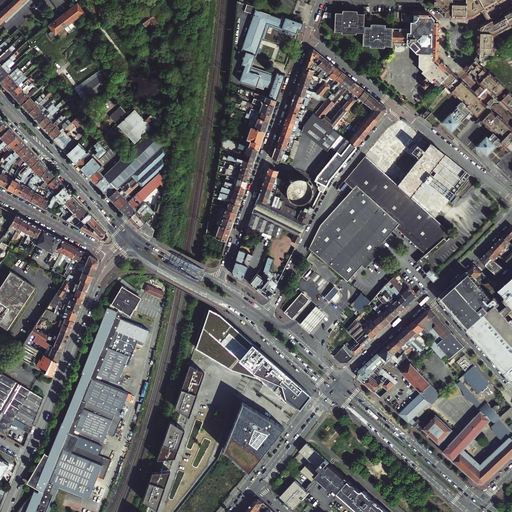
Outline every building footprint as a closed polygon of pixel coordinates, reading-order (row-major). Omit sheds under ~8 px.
[(0,23),(14,10),(24,1),(25,0),(11,0),(7,5),(0,11),(0,23)] [(0,0),(0,11),(7,5),(11,0),(0,0)] [(471,17),(484,10),(501,0),(433,0),(434,4),(446,17),(471,17)] [(53,30),(56,34),(84,13),(77,3),(56,19),(49,24),(53,30)] [(384,40),(384,39),(391,39),(392,28),(392,25),(392,21),(385,21),(385,18),(375,17),(370,17),(370,20),(364,20),(364,13),(364,7),(357,7),(357,4),(350,3),(342,3),(342,6),(335,6),(335,8),(335,17),(334,24),(341,25),(341,26),(345,26),(359,26),(363,27),(363,30),(363,38),(370,38),(370,39),(375,39),(384,40)] [(493,56),(492,47),(492,38),(511,27),(510,24),(511,23),(511,5),(477,25),(476,37),(476,57),(462,71),(468,76),(474,69),(477,72),(479,69),(476,67),(487,56),(493,56)] [(156,24),(159,21),(153,13),(148,7),(142,12),(145,16),(143,17),(143,20),(145,24),(148,24),(150,22),(153,27),(154,26),(155,27),(157,26),(156,24)] [(303,23),(282,16),(281,18),(255,9),(241,50),(246,52),(242,64),(245,65),(240,80),(264,89),(265,86),(271,88),(268,97),(276,100),(285,75),(277,72),(276,76),(251,67),(262,38),(277,43),(282,28),(298,34),(299,30),(301,30),(303,23)] [(438,58),(438,45),(438,38),(439,24),(426,11),(410,10),(410,14),(408,16),(406,15),(406,22),(399,21),(399,25),(398,43),(406,44),(415,54),(418,54),(417,66),(422,71),(420,72),(423,75),(423,80),(420,83),(419,83),(419,85),(420,85),(423,88),(432,81),(436,86),(441,82),(446,77),(452,71),(438,58)] [(28,40),(36,34),(25,22),(18,29),(23,35),(28,40)] [(5,30),(11,36),(18,29),(13,23),(5,30)] [(0,66),(5,62),(2,59),(2,58),(4,59),(15,48),(12,45),(0,56),(0,66)] [(313,61),(314,58),(315,55),(317,52),(315,50),(313,49),(310,50),(307,59),(312,61),(313,61)] [(316,60),(319,63),(324,57),(317,52),(315,55),(314,58),(316,60)] [(0,76),(10,67),(8,65),(16,58),(16,57),(14,55),(12,55),(5,62),(0,66),(0,76)] [(320,74),(329,62),(324,57),(319,63),(318,65),(320,67),(316,72),(317,72),(320,74)] [(311,65),(312,61),(307,59),(304,67),(310,69),(310,68),(311,65)] [(322,79),(324,76),(324,73),(326,71),(328,73),(334,65),(329,62),(320,74),(317,77),(322,79)] [(328,73),(330,75),(336,67),(334,65),(328,73)] [(0,80),(8,73),(12,70),(10,67),(0,76),(0,80)] [(0,80),(0,81),(3,85),(12,77),(20,70),(18,67),(14,71),(10,75),(8,73),(0,80)] [(316,74),(313,73),(314,71),(313,70),(310,69),(304,67),(302,72),(316,77),(317,77),(320,74),(317,72),(316,74)] [(328,89),(333,83),(342,72),(336,67),(330,75),(329,76),(326,80),(323,84),(316,92),(323,96),(328,89)] [(493,100),(504,89),(499,84),(500,82),(489,72),(488,74),(483,69),(475,76),(477,78),(474,82),(493,100)] [(7,89),(15,81),(21,76),(24,73),(22,71),(13,79),(12,77),(3,85),(7,89)] [(80,89),(101,73),(99,71),(75,88),(85,102),(88,99),(80,89)] [(452,71),(446,77),(441,82),(446,86),(453,79),(455,78),(457,76),(452,71)] [(311,80),(315,81),(316,77),(302,72),(300,76),(311,80)] [(333,93),(339,86),(347,76),(342,72),(330,87),(332,88),(330,91),(333,93)] [(88,99),(108,84),(101,73),(80,89),(88,99)] [(7,89),(10,92),(19,85),(21,83),(23,81),(27,77),(25,75),(17,83),(15,81),(7,89)] [(299,81),(309,85),(311,80),(300,76),(299,81)] [(343,89),(345,87),(351,79),(347,76),(339,86),(342,89),(343,89)] [(511,132),(505,126),(498,120),(495,116),(494,117),(489,112),(486,115),(481,111),(484,108),(479,103),(480,102),(455,78),(453,79),(446,86),(456,96),(455,98),(460,102),(441,123),(451,133),(470,113),(485,127),(483,129),(488,134),(483,139),(482,138),(472,148),(482,158),(493,146),(505,157),(511,150),(511,132)] [(10,92),(14,96),(23,89),(31,81),(29,79),(25,83),(22,85),(21,87),(19,85),(10,92)] [(345,87),(347,89),(353,81),(351,79),(345,87)] [(297,86),(307,89),(309,85),(299,81),(297,86)] [(348,93),(348,94),(356,83),(354,82),(353,81),(347,89),(345,91),(346,92),(348,93)] [(14,96),(18,100),(26,93),(32,88),(34,85),(32,83),(24,91),(23,89),(14,96)] [(354,93),(355,94),(360,87),(356,83),(348,94),(351,96),(352,95),(354,93)] [(323,96),(316,92),(307,89),(297,86),(295,93),(305,97),(306,94),(312,96),(320,100),(323,96)] [(333,101),(342,89),(339,86),(333,93),(329,98),(326,102),(316,115),(323,120),(326,116),(329,112),(332,109),(334,106),(336,104),(333,101)] [(18,100),(22,104),(30,97),(38,89),(36,87),(33,89),(28,94),(26,93),(18,100)] [(355,94),(359,97),(365,90),(360,87),(355,94)] [(361,100),(365,103),(371,95),(370,94),(369,95),(367,93),(366,91),(365,90),(359,97),(359,98),(359,99),(360,100),(361,100)] [(34,117),(45,107),(43,105),(49,99),(48,98),(52,94),(50,92),(46,96),(29,112),(34,117)] [(263,102),(274,106),(276,100),(268,97),(254,92),(253,95),(264,99),(263,102)] [(24,107),(29,112),(46,96),(43,93),(34,101),(32,100),(30,97),(22,104),(24,107)] [(301,104),(307,106),(310,99),(305,97),(295,93),(290,105),(300,108),(301,104)] [(511,96),(508,93),(497,104),(511,117),(511,96)] [(335,107),(343,97),(343,96),(342,95),(336,104),(334,106),(335,107)] [(348,100),(353,104),(356,99),(352,95),(351,96),(350,98),(348,100)] [(365,103),(370,107),(377,99),(371,95),(365,103)] [(254,109),(271,115),(274,106),(263,102),(254,98),(252,102),(256,103),(254,109)] [(370,114),(371,114),(380,102),(377,99),(370,107),(373,109),(370,113),(370,114)] [(343,107),(347,110),(353,104),(348,100),(343,107)] [(375,117),(384,105),(380,102),(371,114),(375,117)] [(39,123),(57,106),(58,105),(57,103),(56,104),(54,103),(47,110),(45,107),(34,117),(39,123)] [(289,110),(304,116),(306,110),(300,108),(290,105),(289,110)] [(375,117),(378,121),(387,111),(386,107),(384,105),(375,117)] [(44,128),(55,118),(53,116),(59,110),(57,108),(57,106),(39,123),(44,128)] [(110,116),(117,124),(128,113),(121,106),(110,116)] [(269,120),(271,115),(254,109),(251,107),(250,110),(249,110),(249,111),(248,113),(269,120)] [(329,179),(349,156),(356,147),(345,137),(337,131),(333,128),(323,120),(316,115),(307,107),(306,110),(304,116),(302,121),(301,122),(304,126),(303,127),(303,129),(328,150),(331,146),(337,151),(318,175),(315,179),(317,181),(317,182),(317,184),(319,185),(318,186),(318,189),(321,190),(323,191),(329,179)] [(342,117),(347,110),(343,107),(337,114),(342,117)] [(152,127),(151,126),(160,117),(154,111),(145,120),(135,109),(118,125),(135,143),(152,127)] [(431,113),(425,109),(421,114),(420,115),(425,119),(431,113)] [(287,116),(302,121),(304,116),(289,110),(287,116)] [(252,126),(266,131),(269,120),(248,113),(249,111),(248,111),(246,115),(252,118),(249,125),(252,126)] [(48,133),(59,123),(64,118),(67,115),(65,113),(57,120),(55,118),(44,128),(48,133)] [(337,123),(342,117),(337,114),(333,120),(334,121),(337,123)] [(375,124),(378,121),(375,117),(371,114),(370,114),(367,117),(375,124)] [(83,123),(85,121),(80,115),(77,117),(83,123)] [(302,121),(287,116),(285,121),(303,127),(304,126),(301,122),(302,121)] [(323,120),(333,128),(337,123),(334,121),(333,122),(332,120),(326,116),(323,120)] [(374,126),(375,124),(367,117),(364,121),(368,124),(369,122),(374,126)] [(48,133),(54,138),(63,130),(70,124),(72,122),(71,120),(70,121),(69,120),(62,126),(59,123),(48,133)] [(301,132),(303,129),(303,127),(285,121),(283,126),(301,132)] [(0,136),(9,128),(4,122),(0,126),(0,136)] [(369,132),(372,128),(368,124),(366,126),(362,123),(361,125),(369,132)] [(366,136),(369,132),(361,125),(357,129),(366,136)] [(248,139),(261,144),(266,131),(252,126),(248,137),(243,135),(242,138),(247,140),(248,139)] [(281,130),(300,137),(301,132),(283,126),(281,130)] [(363,140),(366,136),(357,129),(354,126),(351,130),(355,133),(363,140)] [(143,187),(165,167),(169,140),(166,138),(163,135),(155,127),(104,175),(96,183),(109,197),(120,186),(132,175),(134,178),(137,180),(139,184),(143,187)] [(0,136),(0,151),(11,141),(17,136),(9,128),(0,136)] [(65,150),(74,141),(63,130),(54,138),(61,146),(65,150)] [(295,141),(298,142),(300,137),(281,130),(280,135),(295,141)] [(360,143),(363,140),(355,133),(352,136),(360,143)] [(288,145),(293,146),(295,141),(280,135),(278,141),(287,144),(288,142),(289,142),(288,145)] [(8,152),(10,150),(15,145),(21,140),(17,136),(11,141),(0,151),(0,155),(6,150),(8,152)] [(356,147),(360,143),(352,136),(350,138),(346,136),(345,137),(356,147)] [(240,143),(259,150),(261,144),(248,139),(247,140),(242,138),(240,143)] [(419,159),(397,185),(365,156),(361,161),(352,171),(344,180),(353,189),(322,223),(327,228),(338,238),(348,245),(346,249),(344,253),(347,255),(356,263),(360,267),(361,266),(363,264),(361,262),(362,260),(370,251),(377,243),(379,245),(381,242),(398,223),(407,231),(421,243),(429,250),(443,237),(449,231),(443,225),(436,219),(437,217),(448,203),(458,190),(463,184),(471,175),(467,172),(453,160),(439,149),(430,142),(428,144),(426,143),(421,139),(411,152),(419,159)] [(11,158),(18,152),(25,145),(21,140),(15,145),(10,150),(12,152),(9,155),(4,159),(5,160),(7,161),(11,158)] [(67,153),(77,144),(74,141),(65,150),(67,153)] [(99,159),(108,151),(98,141),(94,145),(96,148),(95,149),(97,152),(95,154),(99,159)] [(288,147),(286,147),(287,144),(278,141),(276,147),(291,152),(293,146),(288,145),(288,147)] [(77,161),(87,151),(79,142),(77,144),(67,153),(76,162),(77,161)] [(237,151),(256,157),(259,150),(240,143),(237,151)] [(20,154),(22,156),(27,151),(29,149),(25,145),(18,152),(11,158),(7,161),(10,164),(16,159),(20,154)] [(272,158),(287,163),(291,152),(276,147),(272,158)] [(18,169),(34,154),(29,149),(27,151),(22,156),(24,158),(18,164),(15,167),(18,169)] [(3,157),(4,159),(9,155),(12,152),(10,150),(8,152),(3,157)] [(104,175),(100,171),(104,167),(101,165),(93,156),(89,160),(86,157),(90,153),(88,150),(87,151),(77,161),(76,162),(96,183),(104,175)] [(241,159),(254,163),(256,157),(237,151),(235,150),(234,153),(244,156),(243,158),(242,157),(241,159)] [(30,164),(32,166),(39,160),(34,154),(18,169),(16,172),(14,176),(16,177),(20,180),(24,173),(22,172),(30,164)] [(252,170),(254,163),(241,159),(229,154),(228,158),(236,161),(235,164),(237,164),(252,170)] [(32,172),(33,174),(43,164),(39,160),(32,166),(26,172),(24,174),(27,176),(32,172)] [(0,184),(2,186),(8,176),(4,174),(6,171),(7,171),(11,164),(10,164),(7,161),(5,166),(0,174),(0,184)] [(24,174),(26,172),(32,166),(30,164),(22,172),(24,173),(24,174)] [(35,180),(41,175),(48,169),(43,164),(33,174),(35,175),(33,177),(31,179),(34,182),(35,180)] [(250,175),(252,170),(237,164),(236,166),(230,164),(229,165),(228,165),(228,166),(229,167),(229,168),(235,170),(250,175)] [(129,218),(145,202),(154,211),(159,212),(162,203),(165,167),(143,187),(142,189),(132,198),(120,209),(129,218)] [(278,174),(279,171),(268,167),(266,174),(276,177),(277,174),(278,174)] [(40,184),(42,182),(51,173),(48,169),(41,175),(42,177),(37,182),(35,180),(34,182),(39,185),(40,184)] [(226,174),(248,181),(250,175),(235,170),(234,172),(227,170),(226,171),(223,170),(222,172),(226,174)] [(7,188),(14,176),(16,172),(13,171),(10,177),(8,176),(2,186),(7,188)] [(14,192),(20,195),(25,185),(27,182),(24,181),(27,176),(24,174),(24,173),(20,180),(14,192)] [(43,189),(50,182),(55,177),(51,173),(42,182),(43,184),(40,186),(42,188),(43,189)] [(246,187),(248,181),(226,174),(225,176),(231,179),(230,182),(246,187)] [(264,180),(279,185),(281,179),(276,177),(266,174),(264,180)] [(14,192),(20,180),(16,177),(14,176),(7,188),(14,192)] [(47,194),(48,192),(59,181),(55,177),(50,182),(43,189),(42,188),(42,189),(43,190),(47,194)] [(20,195),(25,198),(34,182),(31,179),(29,178),(29,179),(28,180),(30,181),(28,186),(25,185),(20,195)] [(114,202),(137,180),(134,178),(130,182),(128,182),(122,188),(120,186),(109,197),(114,202)] [(312,194),(313,194),(313,193),(312,193),(312,192),(312,189),(313,189),(313,188),(311,188),(311,187),(309,184),(310,183),(309,184),(308,183),(306,181),(307,180),(306,180),(305,181),(303,180),(301,180),(301,178),(300,178),(300,179),(299,179),(296,180),(296,178),(295,179),(295,180),(293,181),(292,182),(291,181),(290,181),(291,182),(289,184),(288,185),(287,185),(286,185),(288,186),(287,189),(286,190),(285,190),(285,191),(286,191),(286,195),(285,196),(285,197),(287,196),(287,198),(289,200),(288,201),(288,202),(289,201),(292,204),(292,205),(293,204),(294,204),(295,205),(297,205),(297,206),(298,207),(298,205),(300,205),(302,205),(303,206),(304,206),(303,205),(305,204),(307,203),(308,204),(309,203),(308,202),(310,200),(310,199),(311,199),(312,199),(311,198),(311,196),(312,194)] [(120,209),(132,198),(129,194),(138,185),(139,184),(137,180),(114,202),(120,209)] [(244,193),(246,187),(230,182),(224,180),(222,186),(244,193)] [(262,186),(277,192),(279,185),(264,180),(262,186)] [(53,196),(56,193),(64,186),(59,181),(48,192),(47,194),(49,195),(50,194),(51,195),(53,196)] [(30,201),(39,185),(34,182),(25,198),(30,201)] [(35,204),(43,190),(42,189),(42,188),(40,186),(39,186),(39,185),(30,201),(35,204)] [(242,199),(244,193),(222,186),(220,185),(218,191),(220,192),(242,199)] [(58,201),(61,206),(72,195),(64,186),(56,193),(53,196),(52,197),(46,209),(49,211),(55,201),(55,199),(57,198),(59,200),(58,201)] [(275,198),(276,195),(277,192),(262,186),(260,192),(275,198)] [(40,206),(47,194),(43,190),(35,204),(40,206)] [(312,207),(315,209),(323,191),(321,190),(312,207)] [(240,205),(242,199),(220,192),(218,198),(240,205)] [(257,199),(272,206),(275,198),(260,192),(257,199)] [(40,206),(46,209),(52,197),(49,195),(47,194),(40,206)] [(65,211),(77,200),(72,195),(61,206),(63,208),(62,209),(65,211)] [(293,217),(296,211),(283,205),(284,202),(280,200),(280,197),(276,195),(275,198),(272,206),(293,217)] [(226,208),(237,212),(240,205),(218,198),(218,200),(228,203),(226,208)] [(284,229),(296,234),(301,237),(307,224),(298,219),(293,217),(272,206),(257,199),(252,214),(284,229)] [(60,217),(65,220),(82,205),(77,200),(65,211),(63,213),(60,217)] [(134,224),(142,216),(150,209),(151,211),(153,213),(154,214),(158,215),(159,212),(154,211),(145,202),(129,218),(134,224)] [(78,216),(81,220),(89,212),(82,205),(65,220),(71,223),(76,218),(77,218),(76,217),(78,216)] [(298,219),(307,224),(315,209),(312,207),(310,206),(307,212),(302,210),(298,219)] [(223,217),(234,220),(237,212),(226,208),(223,207),(220,215),(223,217)] [(8,230),(16,215),(9,211),(0,228),(0,232),(4,235),(5,235),(8,230)] [(79,228),(87,221),(92,216),(89,212),(81,220),(79,221),(80,223),(77,226),(79,228)] [(281,237),(284,229),(252,214),(248,227),(255,229),(262,231),(273,234),(281,237)] [(23,218),(16,215),(8,230),(14,234),(23,218)] [(91,225),(93,227),(98,222),(92,216),(87,221),(88,222),(87,223),(88,224),(87,225),(90,226),(91,225)] [(134,224),(139,228),(147,221),(142,216),(134,224)] [(219,224),(231,228),(234,220),(223,217),(222,220),(219,219),(217,223),(219,224)] [(24,236),(25,234),(32,223),(23,218),(14,234),(13,237),(16,239),(19,234),(24,236)] [(144,232),(148,227),(150,225),(153,222),(150,219),(148,222),(147,221),(139,228),(144,232)] [(87,232),(90,228),(87,226),(87,225),(88,224),(87,223),(88,222),(87,221),(79,228),(87,232)] [(108,236),(107,231),(98,222),(93,227),(91,225),(90,226),(87,225),(87,226),(90,228),(87,232),(100,239),(105,239),(108,236)] [(27,246),(32,238),(38,226),(32,223),(25,234),(28,236),(24,244),(27,246)] [(338,274),(347,282),(360,267),(356,263),(347,255),(344,253),(346,249),(348,245),(338,238),(327,228),(322,223),(320,225),(316,233),(308,249),(310,250),(325,263),(338,274)] [(227,240),(231,228),(219,224),(217,229),(219,230),(216,236),(227,240)] [(149,235),(152,236),(154,229),(150,225),(148,227),(144,232),(149,235)] [(35,245),(36,244),(43,229),(38,226),(32,238),(34,239),(33,242),(34,243),(33,244),(35,245)] [(511,242),(511,241),(511,226),(498,241),(508,249),(511,252),(511,242)] [(61,239),(43,229),(36,244),(37,244),(36,245),(36,246),(39,248),(41,247),(39,251),(40,253),(40,254),(36,260),(42,263),(49,251),(53,253),(61,239)] [(261,235),(261,236),(271,240),(273,234),(262,231),(261,235)] [(293,241),(298,243),(301,237),(296,234),(293,241)] [(54,259),(57,261),(62,250),(67,242),(61,239),(53,253),(52,254),(53,255),(52,257),(55,258),(54,259)] [(505,252),(508,249),(498,241),(495,245),(505,252)] [(70,261),(71,262),(75,253),(78,248),(67,242),(62,250),(57,261),(53,267),(54,267),(53,270),(58,272),(59,270),(56,269),(59,265),(60,265),(62,262),(62,261),(61,260),(62,257),(64,258),(66,260),(66,261),(67,262),(68,262),(69,262),(70,261)] [(365,269),(368,265),(378,254),(385,246),(383,244),(381,242),(379,245),(377,243),(370,251),(362,260),(361,262),(363,264),(361,266),(365,269)] [(501,256),(505,252),(495,245),(492,248),(500,255),(501,256)] [(74,268),(76,264),(78,261),(85,252),(78,248),(75,253),(71,262),(67,269),(68,269),(69,268),(72,270),(74,268)] [(500,255),(492,248),(487,253),(495,260),(500,255)] [(232,271),(233,275),(242,279),(248,265),(252,255),(244,252),(244,251),(241,250),(240,251),(239,251),(236,260),(233,269),(232,271)] [(83,263),(96,269),(99,262),(98,260),(85,251),(85,252),(78,261),(83,263)] [(492,270),(499,263),(495,260),(487,253),(481,260),(492,270)] [(250,283),(252,285),(256,288),(267,275),(269,270),(270,267),(273,259),(269,257),(269,258),(268,259),(264,271),(265,272),(261,277),(257,274),(250,283)] [(492,270),(498,275),(504,268),(499,263),(492,270)] [(485,276),(486,275),(478,268),(475,265),(470,270),(478,278),(480,276),(482,278),(484,276),(484,277),(485,276)] [(90,283),(93,276),(83,272),(81,277),(79,276),(78,273),(74,272),(75,268),(74,268),(72,270),(69,274),(73,276),(78,278),(90,283)] [(302,277),(307,281),(315,272),(310,268),(302,277)] [(273,292),(273,291),(277,284),(272,279),(273,278),(269,274),(270,271),(269,270),(267,275),(256,288),(267,297),(271,296),(273,292)] [(435,281),(440,277),(433,270),(429,274),(430,276),(435,281)] [(511,319),(511,320),(507,315),(511,310),(511,280),(502,290),(508,297),(507,298),(510,303),(503,310),(498,304),(502,301),(496,295),(497,294),(493,289),(491,291),(488,287),(484,283),(478,278),(470,270),(441,297),(441,300),(511,380),(511,319)] [(0,311),(7,300),(18,282),(20,279),(25,282),(26,280),(12,271),(0,288),(0,311)] [(311,279),(315,283),(320,277),(315,273),(311,279)] [(87,291),(90,283),(78,278),(76,283),(72,281),(73,280),(71,279),(73,276),(69,274),(66,279),(71,281),(70,284),(74,286),(87,291)] [(315,283),(320,287),(325,281),(320,277),(315,283)] [(394,277),(391,281),(394,284),(402,293),(411,303),(418,297),(413,291),(410,287),(408,289),(405,291),(404,290),(404,288),(398,281),(394,277)] [(410,287),(401,278),(399,280),(408,289),(410,287)] [(484,283),(488,287),(493,282),(489,278),(484,283)] [(0,322),(7,328),(22,307),(31,294),(36,287),(26,280),(25,282),(20,279),(18,282),(7,300),(0,311),(0,322)] [(84,299),(87,291),(74,286),(70,284),(71,281),(66,279),(60,289),(66,291),(67,292),(68,288),(70,289),(74,290),(76,290),(75,295),(84,299)] [(491,291),(493,289),(497,285),(493,282),(488,287),(491,291)] [(34,511),(38,505),(39,503),(41,504),(39,508),(44,510),(46,511),(49,504),(53,494),(50,493),(53,484),(59,487),(72,492),(89,499),(93,487),(97,477),(98,476),(104,479),(107,472),(111,460),(99,455),(103,446),(78,436),(73,434),(75,430),(88,435),(103,441),(107,433),(114,436),(118,426),(122,417),(119,416),(121,412),(125,402),(128,393),(111,386),(95,380),(97,375),(117,384),(121,374),(125,364),(128,365),(130,360),(137,343),(138,340),(144,343),(145,341),(149,330),(139,326),(123,320),(120,318),(122,314),(123,311),(125,312),(130,316),(133,310),(137,303),(141,298),(140,297),(137,295),(135,294),(133,293),(133,294),(128,291),(126,290),(127,288),(121,284),(118,290),(119,291),(116,295),(114,294),(111,301),(104,318),(98,332),(91,349),(85,365),(78,383),(72,397),(69,403),(64,415),(62,422),(58,432),(54,440),(52,446),(50,451),(48,455),(44,453),(39,463),(33,472),(29,478),(28,481),(40,488),(37,491),(34,494),(32,495),(31,496),(29,498),(27,499),(25,502),(23,504),(21,507),(20,509),(18,511),(17,511),(34,511)] [(402,293),(394,284),(389,289),(392,292),(403,304),(407,308),(411,303),(402,293)] [(147,285),(145,291),(163,298),(166,293),(147,285)] [(381,290),(386,296),(392,302),(398,309),(402,312),(407,308),(403,304),(392,292),(389,289),(386,285),(381,290)] [(78,313),(82,304),(70,300),(64,297),(66,291),(60,289),(51,302),(58,305),(78,313)] [(329,302),(331,300),(337,293),(338,293),(333,289),(329,294),(325,299),(329,302)] [(82,304),(84,299),(75,295),(68,292),(67,292),(66,291),(64,297),(70,300),(82,304)] [(285,312),(292,319),(309,300),(301,293),(291,306),(289,305),(288,307),(289,308),(285,312)] [(331,300),(336,304),(341,297),(337,293),(331,300)] [(364,311),(368,306),(371,302),(362,294),(352,306),(354,308),(361,314),(364,311)] [(380,299),(377,295),(372,301),(392,322),(397,317),(380,299)] [(397,317),(402,312),(398,309),(392,302),(390,303),(383,296),(380,299),(397,317)] [(392,322),(372,301),(371,302),(368,306),(371,310),(374,307),(378,312),(381,315),(378,317),(387,326),(392,322)] [(74,322),(78,313),(58,305),(51,302),(40,317),(46,319),(49,321),(53,324),(55,320),(55,319),(57,314),(58,315),(63,317),(65,318),(74,322)] [(311,333),(322,320),(327,315),(316,306),(311,312),(301,324),(311,333)] [(220,314),(209,308),(197,343),(201,347),(213,357),(232,370),(270,381),(290,399),(302,386),(280,366),(220,314)] [(360,315),(361,314),(354,308),(353,309),(354,310),(353,311),(355,313),(354,314),(358,317),(360,315)] [(436,326),(442,321),(435,312),(431,309),(428,309),(423,313),(434,324),(436,326)] [(371,314),(376,319),(374,321),(382,330),(387,326),(378,317),(376,314),(374,312),(371,314)] [(430,327),(434,324),(423,313),(420,316),(430,327)] [(373,338),(378,334),(365,320),(363,317),(360,315),(358,317),(358,318),(367,328),(365,329),(368,333),(373,338)] [(427,331),(430,327),(420,316),(416,319),(427,331)] [(39,326),(41,327),(45,323),(47,324),(49,321),(46,319),(40,317),(36,323),(39,326)] [(63,324),(72,327),(74,322),(65,318),(63,324)] [(365,329),(367,328),(358,318),(356,320),(365,329)] [(378,334),(382,330),(374,321),(372,323),(367,319),(365,320),(378,334)] [(434,339),(427,331),(416,319),(411,324),(419,333),(421,331),(426,337),(424,339),(429,344),(434,339)] [(70,334),(72,327),(63,324),(61,323),(56,321),(55,320),(53,324),(52,327),(60,330),(70,334)] [(368,333),(365,329),(356,320),(348,330),(358,341),(359,342),(360,341),(368,333)] [(434,328),(437,332),(446,325),(442,321),(436,326),(434,328)] [(38,335),(41,331),(37,328),(39,326),(36,323),(31,331),(38,335)] [(411,324),(406,328),(414,336),(414,337),(416,335),(418,337),(423,342),(421,344),(425,348),(429,344),(424,339),(419,333),(411,324)] [(436,339),(439,337),(440,335),(449,328),(446,325),(437,332),(439,333),(437,335),(435,333),(433,335),(436,338),(436,339)] [(412,339),(414,336),(406,328),(402,332),(421,352),(422,350),(412,339)] [(444,339),(452,332),(449,328),(440,335),(444,339)] [(50,333),(49,333),(49,335),(52,337),(59,340),(66,343),(69,336),(69,335),(70,334),(60,330),(60,331),(58,336),(51,334),(50,333)] [(63,351),(58,349),(51,344),(48,342),(46,341),(38,335),(31,331),(23,342),(30,346),(41,352),(58,362),(63,351)] [(46,341),(47,340),(48,336),(41,331),(38,335),(46,341)] [(421,352),(402,332),(398,336),(410,350),(412,351),(417,355),(417,356),(421,352)] [(436,339),(436,338),(434,339),(429,344),(432,348),(441,358),(447,353),(451,358),(461,349),(464,346),(452,332),(444,339),(442,341),(440,343),(436,339)] [(360,341),(365,347),(373,338),(368,333),(360,341)] [(63,351),(66,343),(59,340),(52,337),(49,335),(48,336),(47,340),(48,340),(49,340),(49,339),(52,340),(51,344),(58,349),(63,351)] [(406,353),(410,350),(398,336),(394,340),(406,353)] [(425,348),(421,344),(416,339),(414,337),(414,336),(412,339),(422,350),(425,348)] [(403,356),(406,353),(394,340),(390,343),(403,356)] [(351,349),(356,355),(365,347),(360,341),(359,342),(358,341),(351,346),(351,349)] [(52,376),(54,372),(58,362),(41,352),(30,346),(23,342),(18,350),(14,356),(44,372),(48,374),(52,376)] [(352,358),(356,355),(351,349),(351,346),(348,343),(343,347),(352,358)] [(399,360),(403,356),(390,343),(386,347),(399,360)] [(348,362),(352,358),(343,347),(335,357),(341,362),(348,362)] [(403,356),(399,360),(386,347),(381,352),(390,360),(392,358),(398,364),(403,360),(402,359),(403,357),(403,356)] [(388,361),(390,360),(381,352),(379,353),(388,361)] [(363,381),(370,374),(376,368),(377,367),(378,368),(383,362),(385,364),(388,361),(379,353),(375,357),(359,372),(359,378),(363,381)] [(457,361),(459,364),(468,357),(465,354),(457,361)] [(459,364),(463,368),(471,361),(468,357),(459,364)] [(422,393),(431,385),(409,361),(398,370),(422,393)] [(463,368),(466,371),(474,364),(471,361),(463,368)] [(204,372),(190,364),(175,407),(189,416),(204,372)] [(466,373),(468,376),(477,368),(474,364),(466,371),(466,372),(466,373)] [(394,384),(397,381),(382,367),(378,370),(384,375),(394,384)] [(468,376),(472,379),(480,372),(477,368),(468,376)] [(49,381),(52,376),(48,374),(44,372),(41,377),(49,381)] [(472,379),(475,383),(483,375),(480,372),(472,379)] [(481,390),(478,387),(475,383),(472,379),(468,376),(466,373),(462,376),(464,378),(467,382),(470,385),(473,388),(476,392),(479,395),(482,398),(485,401),(493,394),(492,394),(487,397),(484,394),(481,390)] [(31,428),(36,416),(40,406),(43,398),(1,374),(1,375),(0,376),(0,407),(7,412),(24,423),(26,424),(31,428)] [(383,386),(388,391),(394,384),(384,375),(378,381),(370,374),(363,381),(375,392),(381,387),(382,388),(383,386)] [(475,383),(478,387),(487,379),(483,375),(475,383)] [(478,387),(481,390),(490,382),(487,379),(478,387)] [(310,394),(302,386),(290,399),(270,381),(268,383),(285,399),(299,407),(310,394)] [(481,390),(484,394),(493,386),(490,382),(481,390)] [(414,419),(424,409),(430,403),(431,404),(436,398),(441,394),(431,385),(422,393),(400,414),(410,423),(414,419)] [(487,397),(492,394),(496,390),(493,386),(484,394),(487,397)] [(488,402),(494,397),(499,392),(496,390),(492,394),(493,394),(485,401),(481,405),(483,406),(488,402)] [(431,404),(432,406),(442,396),(441,394),(436,398),(431,404)] [(242,401),(223,448),(249,471),(276,436),(284,427),(242,401)] [(483,406),(480,409),(482,410),(485,413),(487,411),(490,414),(490,415),(489,416),(492,419),(492,420),(494,421),(498,418),(500,416),(498,414),(496,411),(498,409),(499,408),(499,407),(499,405),(498,405),(497,404),(495,405),(493,407),(488,402),(483,406)] [(501,421),(511,411),(511,406),(500,416),(498,418),(501,421)] [(21,428),(24,423),(7,412),(0,407),(0,429),(5,433),(4,434),(7,436),(8,434),(5,432),(11,422),(21,428)] [(484,484),(506,463),(511,457),(511,441),(506,447),(492,460),(482,470),(470,460),(462,453),(473,441),(485,427),(492,420),(492,419),(489,416),(488,416),(485,413),(482,410),(444,452),(479,484),(484,484)] [(506,427),(511,421),(511,411),(501,421),(506,427)] [(440,445),(448,436),(453,430),(437,415),(426,426),(424,429),(440,445)] [(413,425),(417,429),(423,422),(422,422),(420,418),(417,421),(413,425)] [(184,429),(170,420),(157,459),(175,457),(184,429)] [(503,429),(506,427),(501,421),(498,425),(503,429)] [(421,432),(424,429),(426,426),(423,422),(417,429),(421,432)] [(505,442),(510,436),(508,434),(503,429),(498,425),(496,423),(491,426),(505,442)] [(23,429),(29,433),(31,428),(26,424),(23,429)] [(492,460),(506,447),(511,441),(511,437),(511,438),(510,436),(505,442),(504,444),(482,465),(467,452),(488,430),(485,427),(473,441),(462,453),(470,460),(482,470),(492,460)] [(19,443),(24,446),(27,438),(25,437),(23,441),(20,440),(19,443)] [(333,493),(337,490),(340,492),(350,481),(331,464),(328,467),(327,465),(329,462),(309,445),(306,445),(302,450),(313,459),(311,461),(311,460),(301,471),(313,481),(319,475),(321,477),(318,480),(333,493)] [(0,477),(0,478),(9,463),(0,457),(0,477)] [(170,470),(152,472),(143,500),(157,509),(170,470)] [(297,481),(282,498),(293,509),(296,505),(293,502),(305,489),(297,481)] [(350,481),(340,492),(350,501),(349,502),(355,507),(356,506),(361,511),(389,511),(364,490),(364,491),(362,490),(361,491),(350,481)] [(48,511),(54,498),(59,487),(53,484),(50,493),(53,494),(49,504),(46,511),(44,510),(43,511),(48,511)] [(300,497),(306,490),(305,489),(293,502),(296,505),(302,499),(300,497)] [(302,499),(308,492),(306,490),(300,497),(302,499)] [(266,511),(270,508),(260,499),(256,499),(253,504),(263,511),(266,511)]
